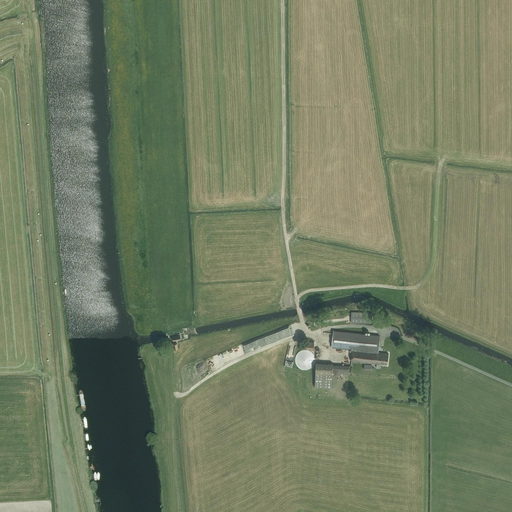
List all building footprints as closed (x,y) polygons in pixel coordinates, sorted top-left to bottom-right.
[(351,323),(371,324),(372,313),(352,312),(351,323)] [(351,361),(388,365),(389,354),(378,353),(380,336),(333,331),(332,348),(352,350),(351,361)] [(306,341),(306,349),(313,349),(314,341),(306,341)] [(297,365),(299,367),(301,369),(304,370),(307,370),(310,369),(313,367),(315,364),(315,361),(315,358),(314,355),(312,353),(310,351),(307,350),(304,350),(301,351),(298,353),(297,356),(296,359),(296,362),(297,365)] [(316,363),(315,377),(315,387),(332,388),(332,375),(349,376),(350,366),(333,365),(333,364),(316,363)]
